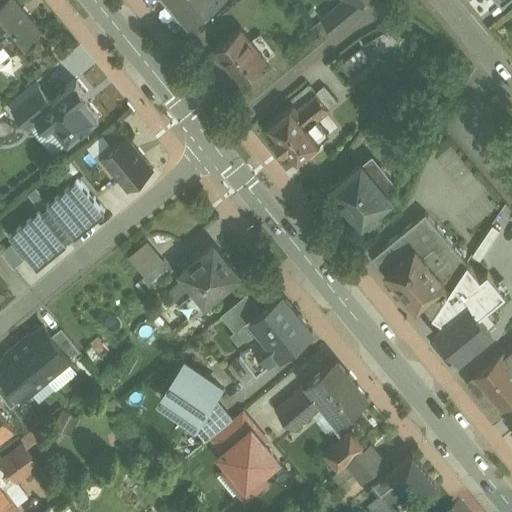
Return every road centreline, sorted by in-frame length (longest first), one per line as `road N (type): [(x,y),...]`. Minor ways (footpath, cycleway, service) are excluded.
road 1 (primary): [(215,146),(511,509)]
road 2 (residential): [(215,146),(0,327)]
road 3 (primary): [(93,0),(215,146)]
